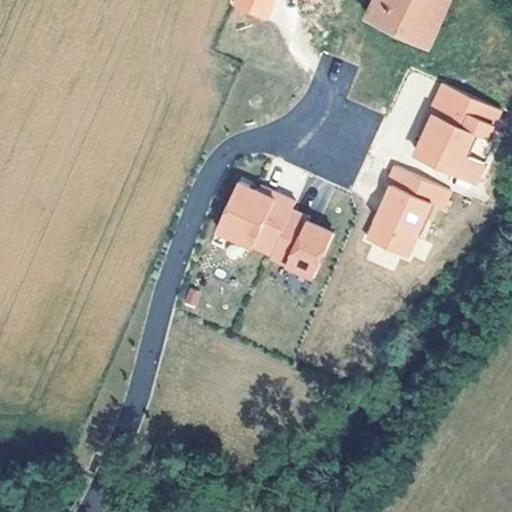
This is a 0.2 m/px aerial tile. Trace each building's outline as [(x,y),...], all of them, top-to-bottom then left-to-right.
[(263,0),(234,0),(232,4),(257,15),(263,0)] [(442,14),(445,9),(449,0),(376,0),(369,16),(428,45),(442,14)] [(449,0),(445,9),(459,15),(466,0),(449,0)] [(452,55),(460,40),(468,24),(442,14),(428,45),(452,55)] [(351,82),(354,66),(338,62),(335,79),(351,82)] [(410,160),(475,185),(504,108),(438,84),(410,160)] [(392,165),(364,243),(412,260),(432,207),(444,211),(452,187),(392,165)] [(236,178),(212,240),(315,278),(334,229),(290,212),(295,200),(236,178)]
